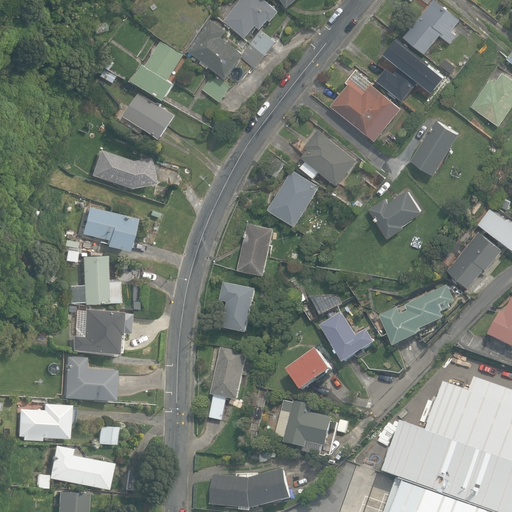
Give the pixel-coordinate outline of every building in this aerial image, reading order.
[(242,0),(227,20),(248,37),(258,24),(263,28),(271,18),(274,20),(281,11),(267,0),(242,0)] [(435,0),(406,36),(428,53),(442,34),(452,43),(458,35),(453,31),(462,19),(437,0),(435,0)] [(212,65),(230,77),(244,58),(257,68),(277,42),(262,30),(245,52),(223,37),(228,30),(213,19),(191,50),(207,61),(205,63),(211,67),(212,65)] [(92,26),(94,35),(107,31),(104,23),(92,26)] [(380,79),(406,99),(433,65),(399,38),(386,56),(398,66),(401,63),(406,66),(399,74),(390,67),(380,79)] [(136,79),(168,98),(177,83),(170,79),(186,54),(163,41),(148,65),(145,63),(136,79)] [(102,76),(114,83),(118,76),(105,69),(102,76)] [(379,140),(404,108),(374,84),(375,83),(358,69),(348,82),(350,84),(334,105),(341,110),(338,114),(371,140),(374,136),(379,140)] [(511,107),(511,77),(503,71),(497,80),(492,76),(471,106),(499,126),(511,107)] [(204,89),(222,101),(232,87),(214,74),(204,89)] [(127,115),(164,137),(177,115),(140,93),(127,115)] [(414,160),(437,174),(461,134),(438,120),(414,160)] [(322,170),(340,184),(358,160),(320,130),(307,146),(310,149),(304,156),(308,159),(302,167),(316,177),(322,170)] [(111,150),(120,154),(125,143),(116,139),(111,150)] [(91,175),(128,188),(153,184),(148,159),(131,162),(100,151),(91,175)] [(268,170),(278,177),(287,164),(277,158),(268,170)] [(271,208),(298,225),(321,186),(294,170),(271,208)] [(372,208),(391,237),(406,227),(405,224),(424,211),(410,190),(390,203),(387,198),(372,208)] [(360,210),(365,204),(359,199),(354,205),(360,210)] [(502,206),(508,209),(511,202),(506,199),(502,206)] [(104,245),(126,251),(134,219),(88,208),(81,233),(105,239),(104,245)] [(150,215),(159,218),(161,213),(152,210),(150,215)] [(241,269),(266,274),(275,228),(250,223),(241,269)] [(450,269),(472,286),(487,267),(488,269),(504,249),(502,248),(481,231),(450,269)] [(66,260),(75,262),(77,252),(67,250),(66,260)] [(107,282),(106,255),(81,257),(82,286),(75,286),(76,303),(83,303),(83,304),(119,303),(118,282),(107,282)] [(119,281),(132,281),(132,280),(139,280),(139,268),(119,268),(119,281)] [(224,328),(248,333),(257,290),(226,283),(222,301),(230,302),(224,328)] [(382,316),(396,346),(421,335),(420,334),(424,332),(422,329),(445,319),(442,312),(451,307),(450,305),(456,302),(449,286),(407,305),(410,311),(402,315),(399,308),(382,316)] [(298,297),(301,304),(308,300),(305,294),(298,297)] [(313,297),(323,316),(344,304),(338,295),(313,297)] [(491,335),(511,345),(511,301),(506,313),(503,311),(491,335)] [(70,350),(114,354),(116,335),(118,335),(118,332),(129,333),(131,314),(120,313),(121,312),(84,309),(84,311),(81,311),(79,333),(82,333),(82,336),(72,335),(70,350)] [(340,354),(346,363),(376,343),(368,330),(359,336),(344,313),(323,326),(338,350),(336,352),(338,355),(340,354)] [(222,348),(213,394),(216,395),(211,417),(224,420),(228,398),(239,400),(244,375),(246,376),(248,369),(245,368),(248,354),(222,348)] [(290,370),(305,391),(334,371),(319,350),(290,370)] [(64,397),(112,400),(114,370),(84,369),(85,356),(66,355),(64,397)] [(405,421),(387,472),(503,511),(511,511),(511,389),(478,378),(474,392),(448,383),(431,430),(405,421)] [(286,398),(277,437),(288,439),(287,443),(306,448),(306,452),(323,456),(326,445),(330,446),(336,419),(312,414),(314,405),(286,398)] [(23,439),(41,440),(41,437),(43,437),(43,439),(49,440),(50,437),(67,438),(68,405),(43,404),(42,410),(19,409),(18,436),(23,436),(23,439)] [(97,444),(114,444),(115,426),(98,426),(97,444)] [(49,477),(106,488),(111,463),(71,455),(72,449),(55,446),(49,477)] [(266,459),(269,460),(272,459),(274,456),(274,452),(272,449),(268,448),(265,450),(263,453),(263,456),(266,459)] [(243,510),(253,511),(253,509),(254,509),(254,508),(295,499),(287,470),(252,478),(252,479),(216,475),(213,504),(244,508),(243,510)] [(491,511),(408,483),(409,482),(400,478),(387,511),(491,511)] [(86,511),(87,493),(59,491),(57,511),(86,511)]
